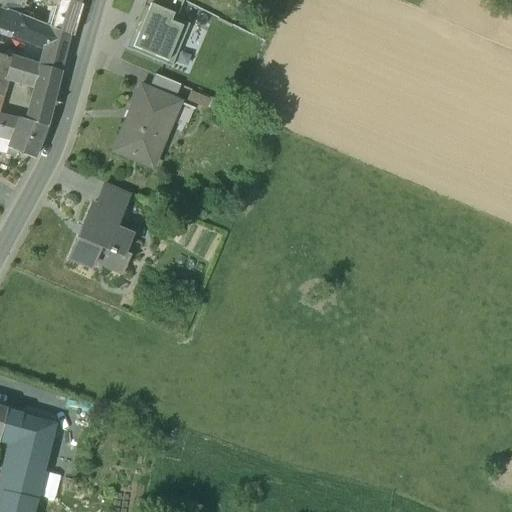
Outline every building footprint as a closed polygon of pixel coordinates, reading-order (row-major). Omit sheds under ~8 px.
[(0,0),(0,7),(16,14),(20,16),(27,0),(0,0)] [(78,4),(68,0),(59,0),(58,2),(57,7),(51,28),(51,29),(68,35),(78,4)] [(182,0),(146,0),(143,6),(175,20),(183,0),(182,0)] [(190,25),(175,20),(143,6),(126,50),(172,69),(190,25)] [(16,14),(0,7),(0,29),(8,33),(16,14)] [(20,16),(16,14),(8,33),(45,48),(51,29),(51,28),(20,16)] [(68,35),(51,29),(45,48),(63,55),(68,35)] [(39,67),(59,72),(63,55),(45,48),(39,66),(39,67)] [(20,61),(0,54),(0,96),(0,97),(6,80),(14,82),(20,61)] [(59,72),(39,67),(39,66),(20,61),(14,82),(35,88),(27,121),(45,126),(59,72)] [(179,85),(155,75),(149,90),(173,100),(179,85)] [(140,87),(113,150),(152,167),(171,122),(165,120),(173,100),(149,90),(140,87)] [(0,115),(0,136),(11,139),(19,119),(0,115)] [(27,121),(20,119),(19,119),(11,139),(8,148),(14,151),(18,152),(32,159),(45,126),(27,121)] [(14,151),(8,148),(6,154),(15,158),(18,152),(14,151)] [(129,194),(105,184),(96,206),(120,216),(129,194)] [(96,206),(91,204),(68,260),(89,269),(92,262),(120,274),(127,256),(123,255),(130,237),(114,231),(120,216),(96,206)] [(118,416),(93,407),(89,420),(114,428),(118,416)] [(51,426),(5,412),(0,433),(0,437),(14,442),(1,493),(34,499),(51,426)] [(30,511),(34,499),(1,493),(0,497),(0,511),(30,511)] [(99,511),(101,505),(34,499),(30,511),(99,511)]
